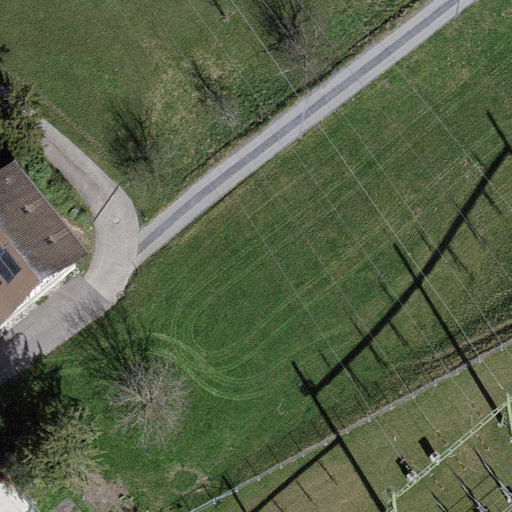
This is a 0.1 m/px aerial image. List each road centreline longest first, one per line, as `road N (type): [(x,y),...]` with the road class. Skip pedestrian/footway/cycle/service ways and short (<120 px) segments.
road 1 (track): [(459,0),(122,260),(103,295),(0,360)]
road 2 (track): [(0,114),(86,182),(122,260)]
